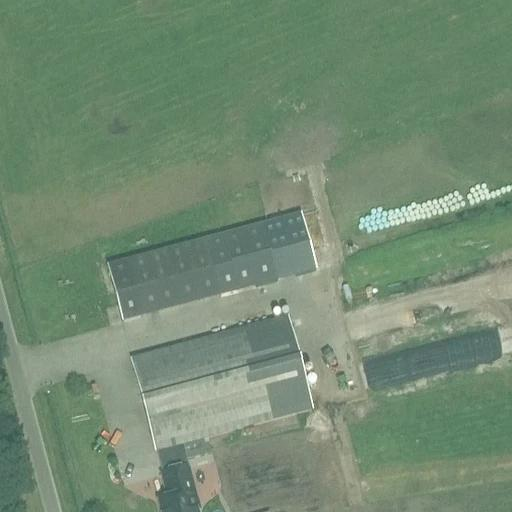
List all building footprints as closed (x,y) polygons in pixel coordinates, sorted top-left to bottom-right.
[(203,242),(217,298),(314,272),(299,217),(203,242)] [(217,298),(203,242),(129,262),(143,318),(217,298)] [(119,325),(143,318),(129,262),(104,268),(119,325)] [(309,411),(285,321),(129,362),(153,453),(309,411)] [(166,500),(157,503),(159,511),(192,511),(188,496),(192,495),(185,469),(162,475),(160,476),(166,500)]
